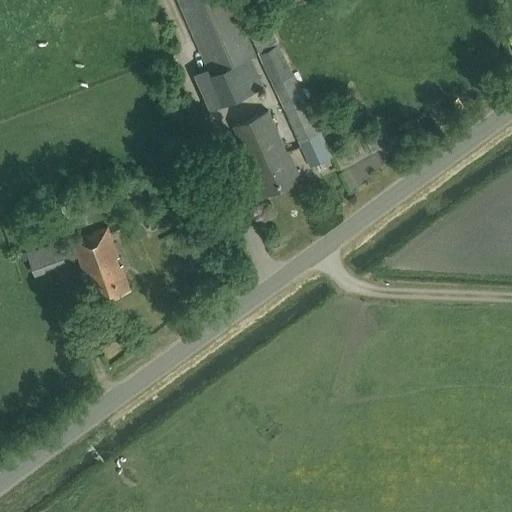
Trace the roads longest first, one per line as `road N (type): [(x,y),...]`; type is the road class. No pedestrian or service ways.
road 1 (unclassified): [(0,482),(511,108)]
road 2 (track): [(318,249),(362,288),(511,298)]
